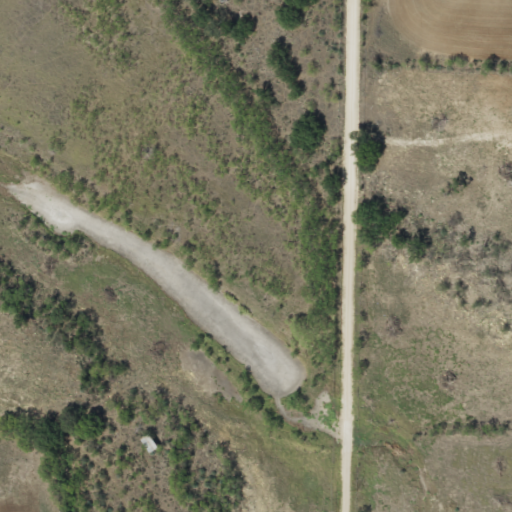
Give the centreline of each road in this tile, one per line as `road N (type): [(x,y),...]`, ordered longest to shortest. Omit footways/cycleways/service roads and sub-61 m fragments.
road 1 (tertiary): [(345,511),(349,0)]
road 2 (residential): [(116,511),(100,458),(48,413),(0,398)]
